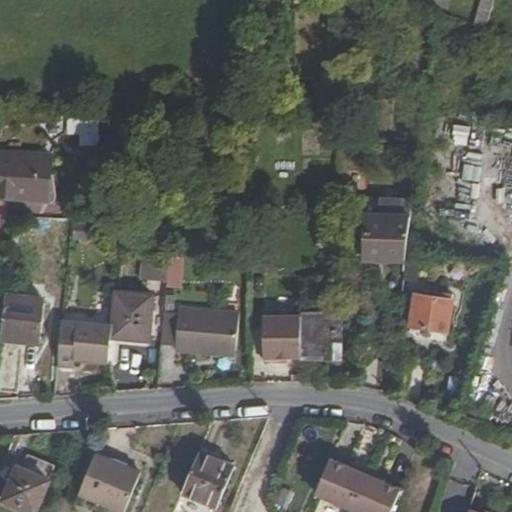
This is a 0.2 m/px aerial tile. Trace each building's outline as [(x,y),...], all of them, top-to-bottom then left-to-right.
[(475,45),(476,34),(456,32),(455,42),(475,45)] [(101,119),(72,120),(72,139),(101,140),(101,119)] [(0,190),(0,203),(21,205),(21,199),(52,202),(54,161),(2,158),(0,190)] [(21,199),(21,205),(52,208),(52,202),(21,199)] [(366,262),(405,264),(413,203),(367,202),(366,262)] [(153,281),(168,283),(170,256),(154,255),(153,281)] [(419,291),(412,328),(450,337),(457,299),(419,291)] [(120,294),(116,340),(142,342),(151,343),(152,343),(156,298),(120,294)] [(6,297),(1,342),(38,347),(42,302),(6,297)] [(165,317),(163,349),(179,350),(179,355),(239,359),(241,317),(183,312),(183,318),(165,317)] [(308,319),(306,360),(346,363),(349,318),(308,315),(308,319)] [(292,359),(306,360),(308,319),(269,317),(267,362),(285,363),(286,359),(292,359)] [(62,324),(57,370),(74,371),(74,365),(111,366),(113,340),(115,327),(62,324)] [(450,337),(412,328),(410,336),(449,344),(450,337)] [(113,340),(111,366),(117,367),(120,347),(141,349),(142,342),(116,340),(113,340)] [(86,494),(128,511),(145,474),(102,457),(86,494)] [(386,511),(396,492),(325,458),(309,492),(348,511),(386,511)] [(37,480),(9,467),(0,485),(0,495),(24,508),(37,480)] [(217,511),(224,497),(188,481),(175,511),(217,511)]
